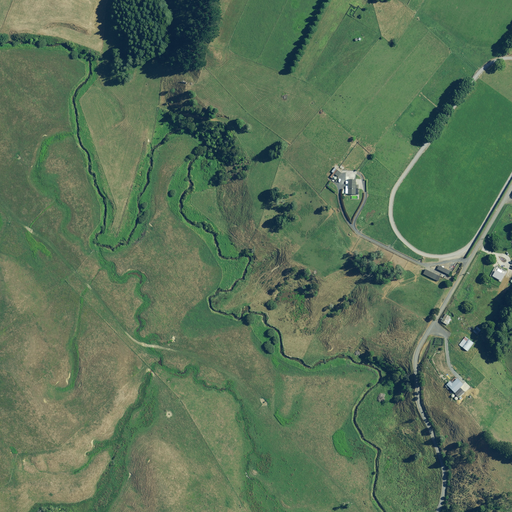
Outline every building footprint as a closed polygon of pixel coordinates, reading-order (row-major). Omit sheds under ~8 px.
[(330,177),(332,178),(334,176),(335,174),(339,177),(342,173),(336,169),(330,177)] [(346,189),(346,193),(348,193),(348,194),(359,194),(359,185),(356,185),(356,179),(349,179),(348,189),(346,189)] [(446,314),(441,322),(447,325),(447,324),(449,325),(451,321),(449,320),(451,317),(446,314)] [(474,343),(465,337),(459,345),(468,351),(474,343)] [(464,384),(458,378),(453,383),(450,381),(447,384),(455,393),(464,384)]
